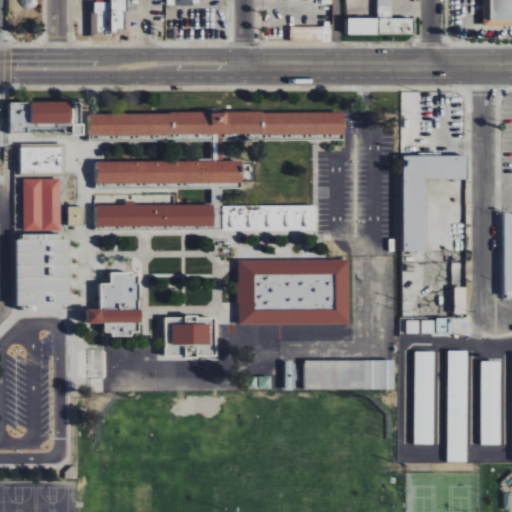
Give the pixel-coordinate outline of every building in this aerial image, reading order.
[(125,0),(110,0),(111,2),(91,3),(92,38),(111,38),(111,32),(126,31),(125,0)] [(348,18),(348,34),(413,35),(413,19),(391,19),(391,0),(377,0),(377,19),(348,18)] [(511,0),(483,0),(483,26),(511,26),(511,0)] [(330,41),(330,27),(291,28),(291,42),(330,41)] [(71,124),(71,102),(10,103),(10,134),(28,134),(28,125),(71,124)] [(344,135),(344,113),(89,113),(89,136),(344,135)] [(21,174),(63,173),(62,147),(20,147),(21,174)] [(403,252),(426,252),(427,179),(467,180),(467,157),(403,156),(403,252)] [(96,184),(241,184),(241,162),(96,161),(96,184)] [(61,231),(60,179),(22,179),(23,232),(61,231)] [(95,228),(214,226),(214,205),(125,205),(95,206),(95,228)] [(316,230),(315,205),(222,207),(223,231),(316,230)] [(68,226),(84,226),(84,207),(68,207),(68,226)] [(16,236),(17,305),(69,305),(68,235),(16,236)] [(238,261),(239,325),(349,324),(349,260),(238,261)] [(100,310),(86,310),(86,324),(104,324),(105,336),(140,335),(139,274),(110,274),(110,285),(100,285),(100,310)] [(466,314),(466,288),(454,288),(454,315),(466,314)] [(165,318),(165,346),(198,345),(198,356),(215,356),(215,317),(165,318)] [(436,333),(449,332),(448,318),(436,319),(436,333)] [(469,334),(470,319),(455,318),(455,333),(469,334)] [(419,333),(419,321),(406,321),(406,333),(419,333)] [(434,334),(434,321),(422,321),(422,334),(434,334)] [(467,351),(448,351),(447,462),(466,462),(467,351)] [(434,352),(415,352),(414,444),(433,445),(434,352)] [(305,390),(395,390),(394,360),(304,361),(305,390)] [(499,445),(500,361),(481,361),(480,445),(499,445)] [(246,389),(271,390),(271,377),(246,377),(246,389)]
